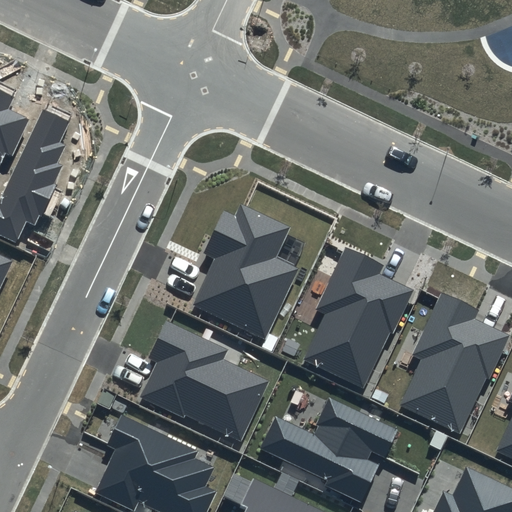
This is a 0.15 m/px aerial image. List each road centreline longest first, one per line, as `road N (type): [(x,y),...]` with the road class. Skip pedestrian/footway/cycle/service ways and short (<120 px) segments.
road 1 (residential): [(194,68),(12,454)]
road 2 (residential): [(194,68),(511,221)]
road 3 (residential): [(46,0),(194,68)]
